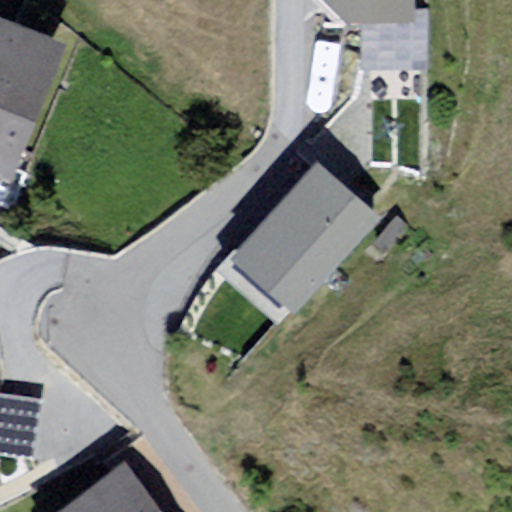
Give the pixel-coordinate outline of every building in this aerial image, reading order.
[(425,58),(423,0),(317,0),(317,5),(366,4),(367,59),(425,58)] [(63,59),(0,33),(0,177),(13,183),(63,59)] [(380,225),(325,177),(246,268),(300,315),(380,225)] [(51,408),(0,402),(0,455),(45,461),(51,408)] [(168,511),(145,478),(94,511),(168,511)]
